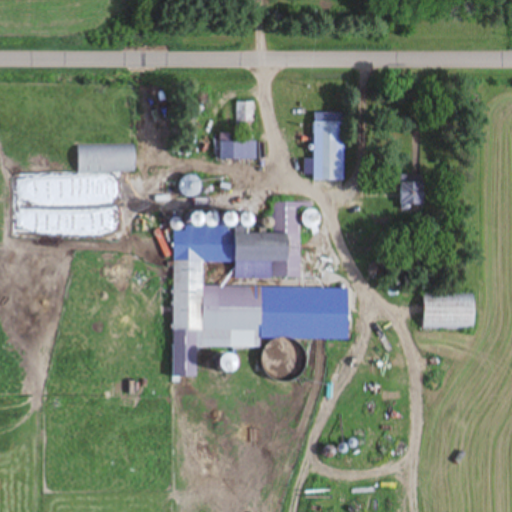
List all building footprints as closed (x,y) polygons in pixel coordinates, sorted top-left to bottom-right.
[(221,158),(257,159),(257,135),(253,135),(254,104),(237,104),(237,134),(221,134),(221,158)] [(344,180),(345,115),(314,115),(313,180),(344,180)] [(135,147),(79,147),(79,173),(135,173),(135,147)] [(425,207),(425,175),(400,175),(400,207),(425,207)] [(185,197),(199,192),(194,176),(180,180),(185,197)] [(175,229),(173,376),(198,376),(198,346),(261,347),(261,338),(348,340),(349,288),(204,286),(204,261),(235,262),(235,277),(300,278),(301,202),(277,202),(276,233),(247,232),(248,224),(236,224),(236,231),(175,229)]
